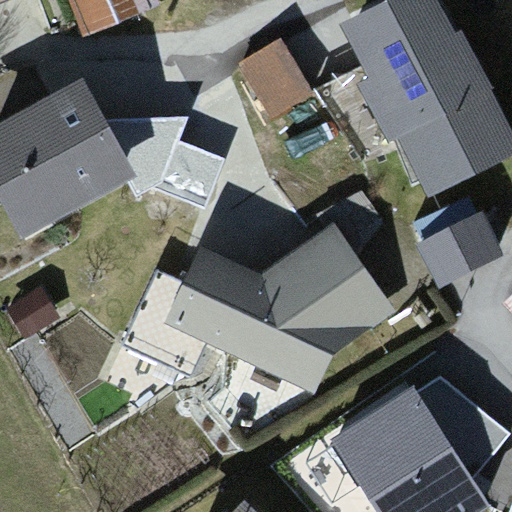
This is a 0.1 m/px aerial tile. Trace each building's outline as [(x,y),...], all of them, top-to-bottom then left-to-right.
[(139,0),(75,0),(89,30),(142,6),(139,0)] [(428,199),(511,157),(511,112),(455,0),(367,0),(337,15),(428,199)] [(244,62),(274,106),(303,86),(273,42),(244,62)] [(0,213),(14,241),(135,181),(83,77),(0,119),(0,213)] [(415,314),(339,209),(272,257),(189,220),(149,312),(316,384),(415,314)] [(427,230),(446,269),(488,249),(469,210),(427,230)] [(404,391),(337,436),(388,511),(442,511),(472,493),(404,391)] [(258,511),(241,496),(226,511),(258,511)]
